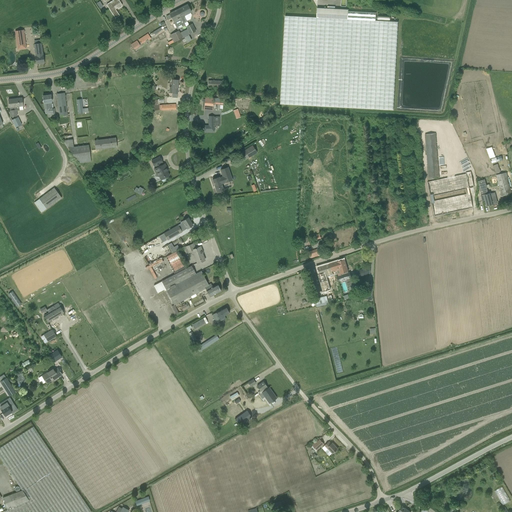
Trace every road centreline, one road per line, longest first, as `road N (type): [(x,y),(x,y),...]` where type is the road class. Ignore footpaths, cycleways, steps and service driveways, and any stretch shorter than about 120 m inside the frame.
road 1 (unclassified): [(231,293),(186,147),(191,85),(217,0)]
road 2 (unclassified): [(231,293),(383,239),(511,208)]
road 3 (unclassified): [(0,433),(231,293)]
road 4 (unclassified): [(382,501),(363,459),(300,392),(231,293)]
road 5 (tertiary): [(0,80),(66,71),(181,0)]
road 6 (unclassified): [(405,492),(511,437)]
